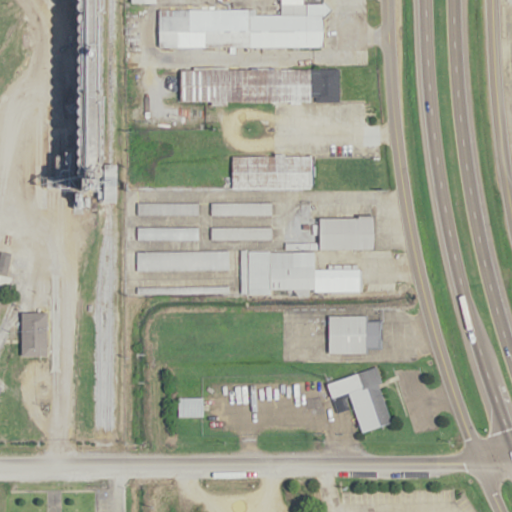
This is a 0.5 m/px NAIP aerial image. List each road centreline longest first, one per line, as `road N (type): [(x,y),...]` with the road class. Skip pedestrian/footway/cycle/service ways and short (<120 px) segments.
road 1 (residential): [(511,239),(484,85),(481,0),(389,55),(409,261),(497,511)]
road 2 (residential): [(511,463),(0,465)]
road 3 (trunk): [(424,0),(435,191),(464,326),(511,465)]
road 4 (trunk): [(511,384),(473,268),(460,190),(450,0)]
